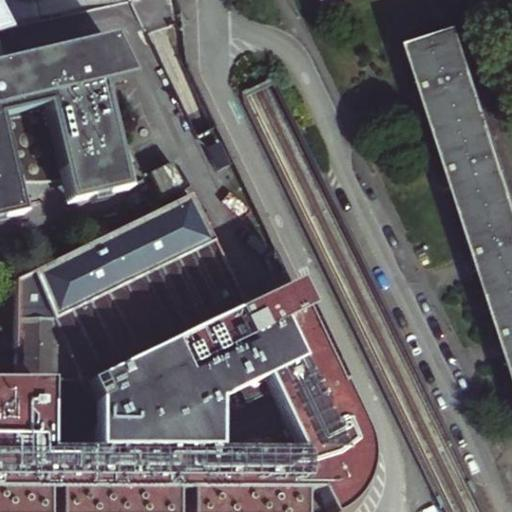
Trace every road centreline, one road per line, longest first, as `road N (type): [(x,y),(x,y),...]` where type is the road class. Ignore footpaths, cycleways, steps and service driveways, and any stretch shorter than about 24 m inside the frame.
road 1 (residential): [(505,511),(346,181),(300,63),(286,46),(215,21)]
road 2 (residential): [(215,21),(219,94),(389,442),(398,480),(393,511)]
